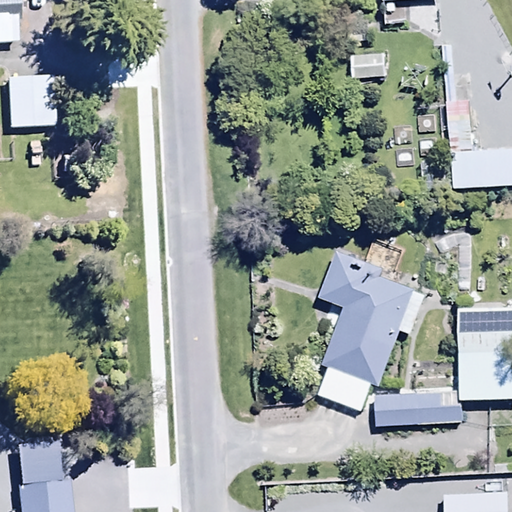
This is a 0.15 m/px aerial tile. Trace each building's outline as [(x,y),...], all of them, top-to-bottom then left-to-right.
[(0,0),(0,43),(15,43),(14,0),(0,0)] [(401,0),(392,0),(382,1),(384,27),(403,26),(401,0)] [(360,14),(342,15),(343,44),(362,43),(360,14)] [(349,57),(350,80),(384,79),(383,57),(349,57)] [(4,78),(4,128),(51,128),(51,78),(4,78)] [(469,102),(446,103),(448,152),(472,151),(469,102)] [(451,162),(452,189),(511,186),(511,150),(456,153),(456,162),(451,162)] [(420,163),(421,186),(448,186),(447,162),(420,163)] [(317,299),(343,309),(321,365),(328,368),(317,396),(359,412),(370,384),(377,387),(400,330),(410,334),(424,297),(377,278),(381,268),(337,250),(317,299)] [(511,307),(457,308),(458,401),(511,399),(511,307)] [(406,366),(406,391),(446,390),(446,365),(406,366)] [(373,396),(375,428),(461,424),(460,405),(456,406),(456,392),(373,396)] [(71,511),(68,481),(14,486),(16,511),(71,511)]
